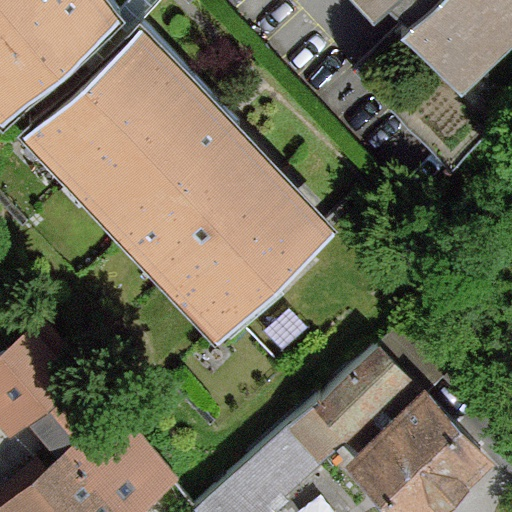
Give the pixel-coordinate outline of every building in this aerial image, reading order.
[(116,6),(110,0),(0,0),(0,91),(12,105),(24,93),(84,37),(116,6)] [(511,0),(401,0),(412,12),(405,18),(453,71),(511,15),(511,0)] [(453,71),(405,18),(358,69),(454,170),(504,122),(453,71)] [(332,224),(137,20),(101,54),(41,112),(33,119),(225,324),(332,224)] [(101,54),(84,37),(24,93),(41,112),(101,54)] [(91,370),(52,317),(0,357),(0,409),(14,428),(32,415),(91,370)] [(350,424),(370,443),(426,390),(381,341),(322,393),(350,424)] [(64,457),(122,408),(91,370),(32,415),(64,457)] [(482,448),(426,390),(370,443),(363,449),(417,510),(482,448)] [(350,424),(322,393),(198,501),(208,511),(264,511),(258,506),(350,424)] [(126,511),(175,472),(122,408),(64,457),(5,506),(10,511),(126,511)]
